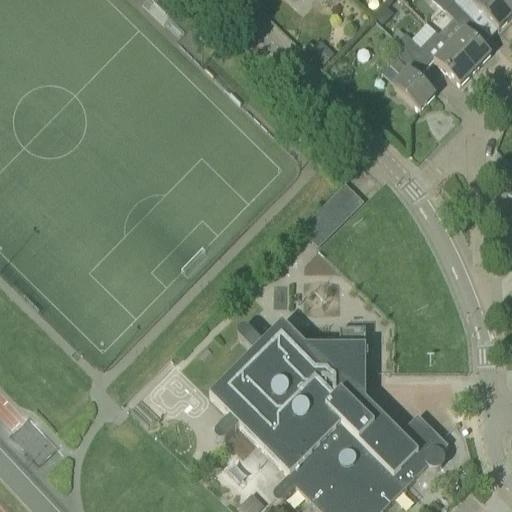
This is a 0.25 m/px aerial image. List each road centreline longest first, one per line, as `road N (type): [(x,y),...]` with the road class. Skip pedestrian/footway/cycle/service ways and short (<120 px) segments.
road 1 (residential): [(227,0),(424,201),(471,300)]
road 2 (residential): [(471,300),(477,216),(468,136),(511,90)]
